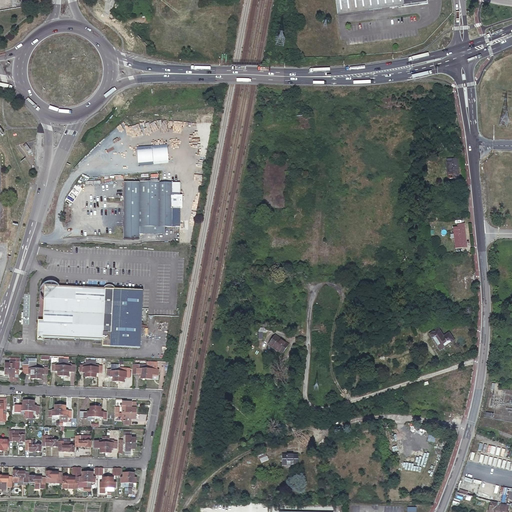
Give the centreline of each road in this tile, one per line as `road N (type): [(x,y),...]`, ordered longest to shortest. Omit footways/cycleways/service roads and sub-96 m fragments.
road 1 (tertiary): [(438,511),(468,429),(482,347),(472,137)]
road 2 (residential): [(0,460),(145,461),(158,396),(0,388)]
road 3 (unknown): [(40,233),(57,229),(81,169),(117,155),(181,163),(185,216)]
road 4 (secondary): [(0,331),(53,153)]
road 5 (primary): [(179,73),(338,76)]
road 6 (primary): [(457,49),(338,76)]
road 7 (primary): [(338,76),(395,75),(457,60)]
